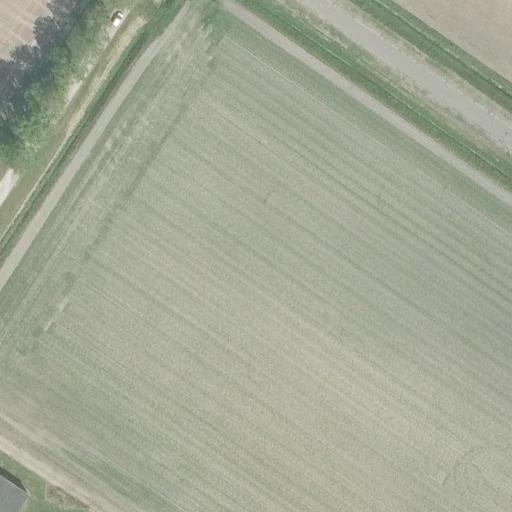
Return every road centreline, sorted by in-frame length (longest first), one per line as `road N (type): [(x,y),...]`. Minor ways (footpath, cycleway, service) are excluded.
road 1 (unclassified): [(511,142),(306,0)]
road 2 (unclassified): [(0,194),(129,0)]
